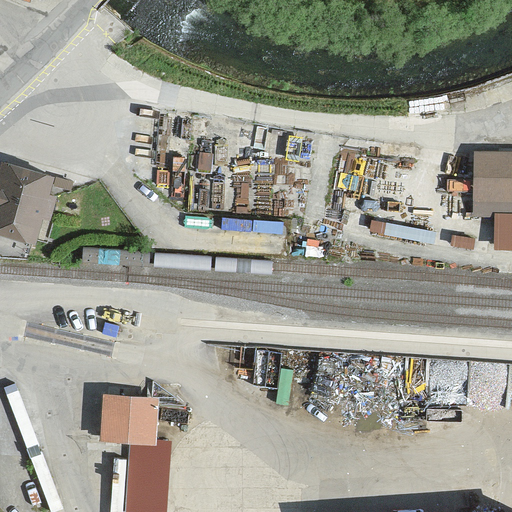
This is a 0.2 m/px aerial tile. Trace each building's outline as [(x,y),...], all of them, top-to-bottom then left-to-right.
[(511,154),(479,155),(479,203),(511,202),(511,154)] [(58,179),(7,164),(0,186),(0,231),(38,244),(46,218),(53,220),(60,199),(52,197),(58,179)] [(511,216),(495,216),(495,246),(511,246),(511,216)] [(149,398),(108,395),(105,442),(158,445),(160,398),(149,398)] [(129,510),(148,511),(151,448),(132,447),(129,510)] [(193,470),(193,492),(226,491),(225,469),(193,470)]
